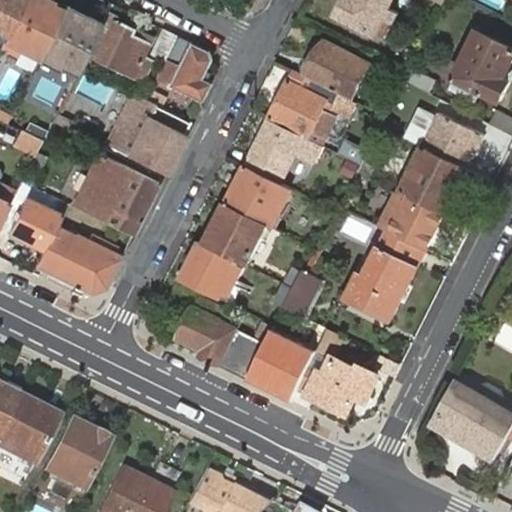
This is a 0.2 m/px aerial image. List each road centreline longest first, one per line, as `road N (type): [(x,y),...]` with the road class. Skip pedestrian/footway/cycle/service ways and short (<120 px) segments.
road 1 (residential): [(255,48),(96,353)]
road 2 (residential): [(511,206),(371,487)]
road 3 (secondary): [(96,353),(371,487)]
